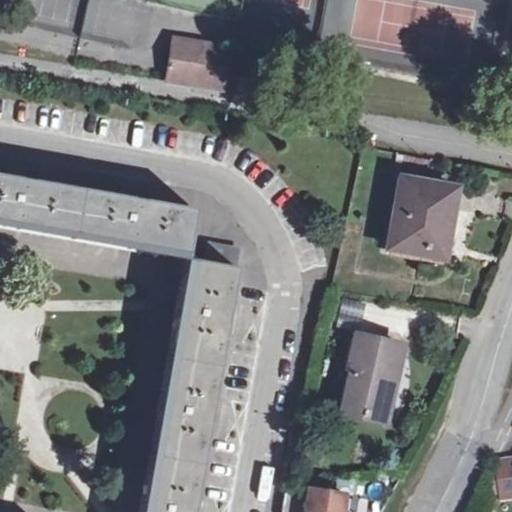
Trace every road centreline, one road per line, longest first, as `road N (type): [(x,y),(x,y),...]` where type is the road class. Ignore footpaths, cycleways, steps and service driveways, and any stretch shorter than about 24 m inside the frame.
road 1 (residential): [(0,139),(219,182),(265,214),(284,269),(242,511)]
road 2 (secondary): [(437,511),(511,310)]
